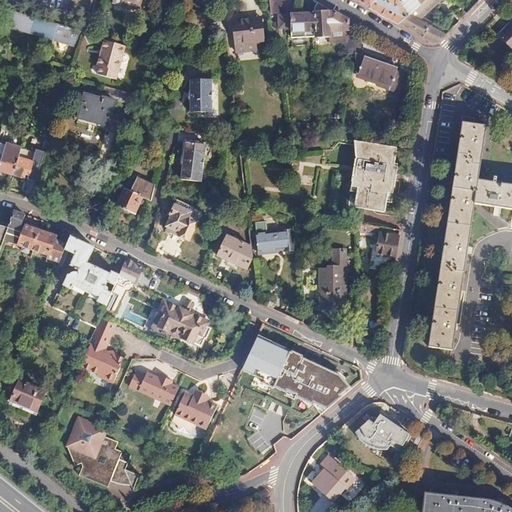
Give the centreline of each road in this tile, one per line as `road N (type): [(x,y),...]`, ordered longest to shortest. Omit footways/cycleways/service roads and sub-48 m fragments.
road 1 (tertiary): [(438,62),(382,379)]
road 2 (residential): [(258,311),(0,200)]
road 3 (residential): [(511,478),(382,379)]
road 4 (residential): [(382,379),(258,311)]
road 5 (residential): [(258,311),(234,365),(199,376),(159,358)]
road 6 (tertiary): [(382,379),(309,439),(286,475)]
road 7 (residential): [(382,379),(511,413)]
road 8 (residential): [(327,0),(438,62)]
